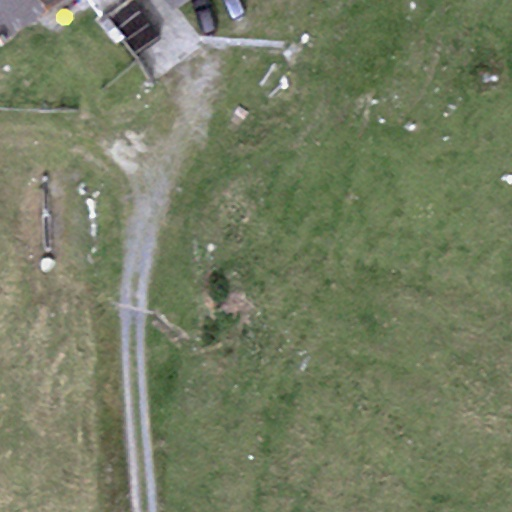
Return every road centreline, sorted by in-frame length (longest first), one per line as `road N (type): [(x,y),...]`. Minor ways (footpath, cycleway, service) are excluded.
road 1 (track): [(143,511),(133,322),(156,177),(231,96)]
road 2 (track): [(156,177),(61,144),(0,150)]
